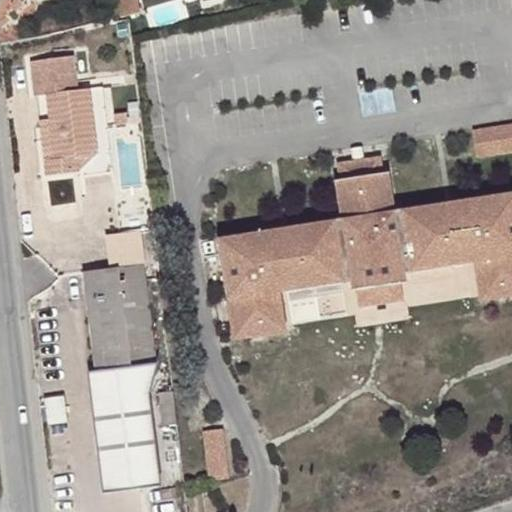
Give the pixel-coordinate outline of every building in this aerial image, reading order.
[(73,68),(31,73),(35,108),(47,106),(50,132),(54,170),(43,172),(45,189),(80,183),(78,169),(96,166),(89,102),(65,104),(63,88),(75,87),(73,68)] [(78,169),(80,183),(81,192),(112,186),(102,100),(89,102),(96,166),(78,169)] [(511,124),(472,131),(477,158),(511,152),(511,124)] [(139,125),(126,127),(127,133),(140,132),(139,125)] [(54,170),(50,132),(39,133),(43,172),(54,170)] [(334,181),(340,221),(217,240),(233,341),(285,333),(281,303),(275,304),(274,294),(350,282),(351,291),(356,290),(359,307),(402,300),(400,284),(405,283),(403,274),(479,262),(480,272),(474,273),(479,302),(511,297),(511,193),(393,212),(387,173),(382,173),(379,157),(371,158),(336,163),(339,180),(334,181)] [(140,245),(105,250),(108,284),(144,280),(140,245)] [(156,378),(144,280),(108,284),(82,286),(95,385),(88,386),(104,507),(159,500),(147,410),(156,378)] [(173,408),(159,410),(163,443),(177,441),(173,408)] [(64,410),(43,413),(47,439),(68,437),(64,410)] [(222,429),(203,431),(209,481),(228,478),(222,429)] [(201,511),(199,493),(186,494),(187,511),(201,511)]
